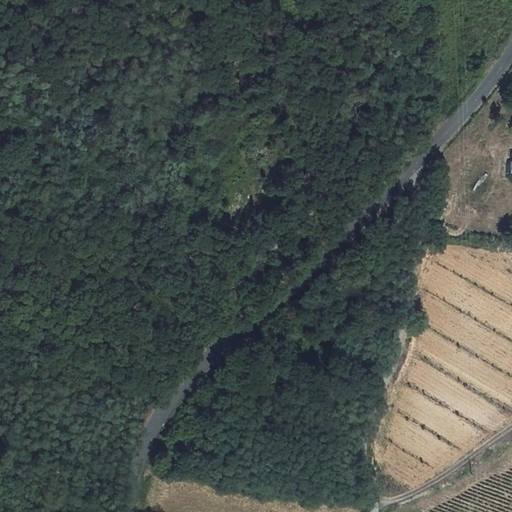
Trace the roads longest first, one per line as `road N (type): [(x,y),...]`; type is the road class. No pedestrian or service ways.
road 1 (tertiary): [(416,163),(305,279),(181,386),(154,436),(131,511)]
road 2 (unclassified): [(416,163),(396,349),(365,436),(373,511)]
road 3 (track): [(511,426),(422,488),(375,504)]
road 4 (tertiary): [(511,47),(462,117),(416,163)]
